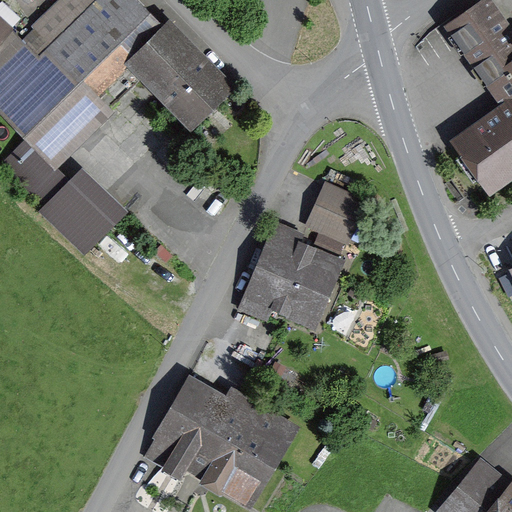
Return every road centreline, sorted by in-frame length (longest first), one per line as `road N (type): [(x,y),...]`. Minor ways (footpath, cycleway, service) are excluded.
road 1 (unclassified): [(306,117),(97,511)]
road 2 (secondary): [(511,370),(437,232),(378,47)]
road 3 (residential): [(306,117),(183,0)]
